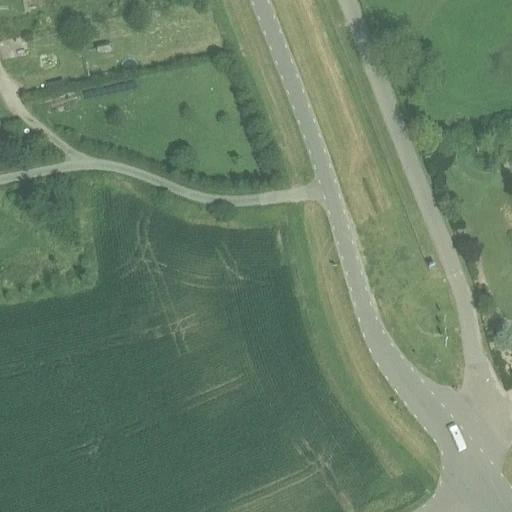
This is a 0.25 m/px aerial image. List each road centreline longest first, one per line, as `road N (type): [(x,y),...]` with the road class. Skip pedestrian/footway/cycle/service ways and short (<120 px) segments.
road 1 (tertiary): [(485,492),(428,423),(375,338),(326,186)]
road 2 (unclassified): [(0,179),(105,167),(226,201),(326,186)]
road 3 (tertiary): [(326,186),(259,0)]
